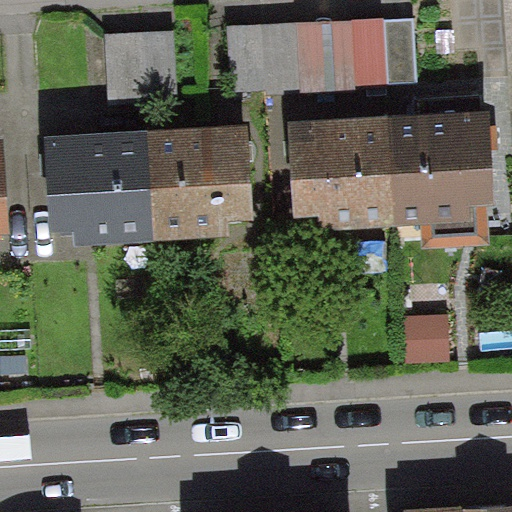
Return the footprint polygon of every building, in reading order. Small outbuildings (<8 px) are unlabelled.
[(416,15),(347,20),(351,85),(421,81),(416,15)] [(306,21),(228,24),(231,87),(269,85),(270,95),(309,93),(306,21)] [(177,31),(107,33),(109,101),(148,100),(147,91),(179,90),(177,31)] [(417,117),(391,118),(396,215),(425,213),(427,239),(471,237),(469,194),(491,192),(486,93),(416,97),(417,117)] [(391,118),(298,123),(300,175),(302,206),(323,205),(324,219),(396,215),(391,118)] [(244,124),(148,130),(156,229),(228,224),(227,212),(251,210),(249,189),(244,124)] [(148,130),(53,137),(59,222),(82,221),(83,234),(156,229),(148,130)] [(511,511),(511,503),(488,505),(488,511),(511,511)]
